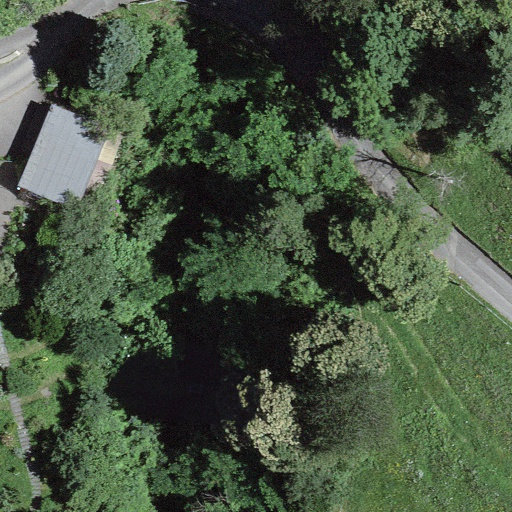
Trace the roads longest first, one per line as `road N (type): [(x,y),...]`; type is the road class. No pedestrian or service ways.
road 1 (unclassified): [(257,0),(293,39),(380,181),(511,304)]
road 2 (unclassified): [(0,82),(36,58),(92,0)]
